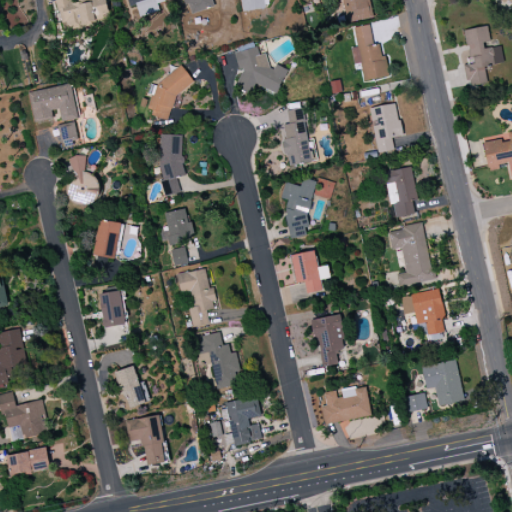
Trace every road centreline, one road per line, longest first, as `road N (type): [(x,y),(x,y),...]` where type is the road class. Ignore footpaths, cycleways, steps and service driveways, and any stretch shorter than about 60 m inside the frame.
road 1 (residential): [(414,0),(511,427)]
road 2 (residential): [(39,177),(115,511)]
road 3 (residential): [(235,139),(311,473)]
road 4 (tertiary): [(311,473),(442,449)]
